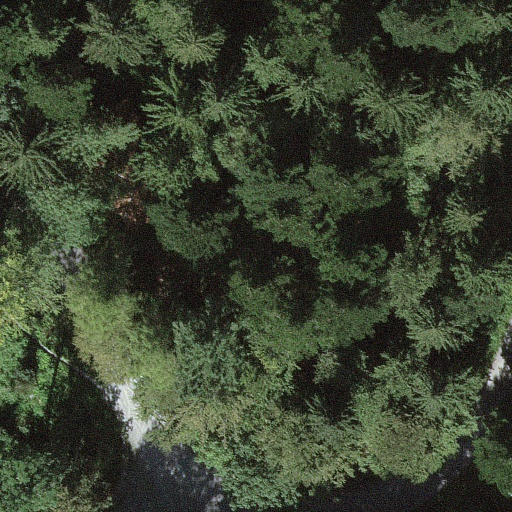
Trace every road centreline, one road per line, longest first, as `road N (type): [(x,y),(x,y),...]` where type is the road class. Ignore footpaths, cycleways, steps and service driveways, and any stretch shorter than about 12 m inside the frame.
road 1 (track): [(141,418),(0,119)]
road 2 (track): [(511,350),(478,421),(437,468),(405,490),(338,511)]
